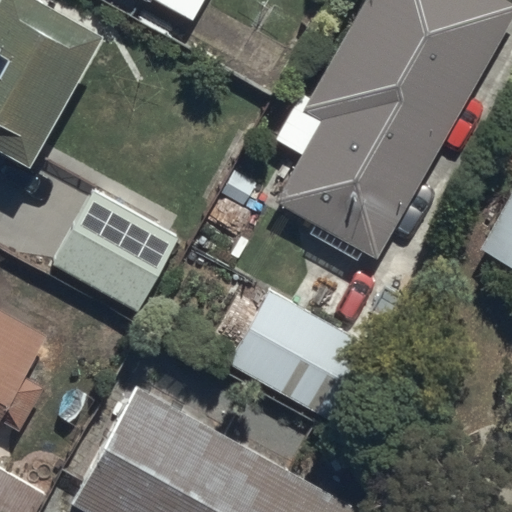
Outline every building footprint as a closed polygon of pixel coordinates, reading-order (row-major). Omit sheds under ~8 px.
[(0,0),(0,147),(28,163),(100,35),(35,0),(0,0)] [(152,0),(190,20),(200,0),(152,0)] [(276,201),(375,258),(511,18),(511,1),(509,0),(366,0),(310,99),(303,95),(278,140),(303,154),(276,201)] [(511,185),(477,245),(511,265),(511,185)] [(176,235),(88,189),(49,263),(137,308),(176,235)] [(378,352),(268,292),(229,363),(339,423),(378,352)] [(0,420),(17,430),(43,383),(26,374),(46,338),(0,312),(0,420)] [(361,511),(135,388),(71,504),(85,511),(361,511)] [(0,467),(0,511),(34,511),(45,493),(0,467)]
